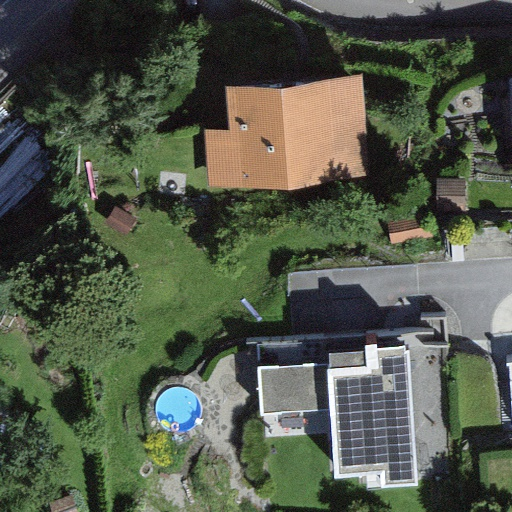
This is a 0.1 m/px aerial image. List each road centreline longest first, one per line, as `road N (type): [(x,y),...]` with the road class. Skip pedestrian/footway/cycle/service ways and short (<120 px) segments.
road 1 (residential): [(307,284),(511,275)]
road 2 (residential): [(356,0),(477,0)]
